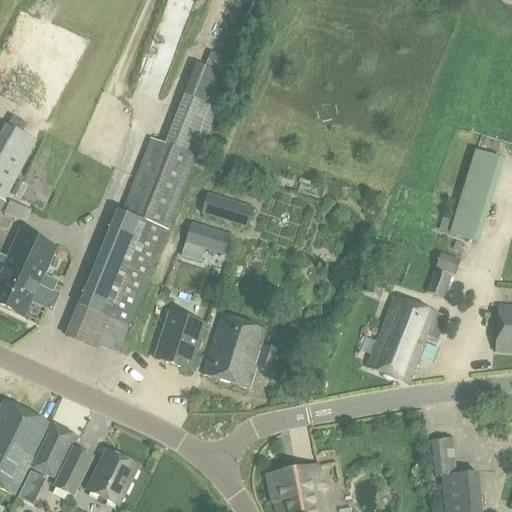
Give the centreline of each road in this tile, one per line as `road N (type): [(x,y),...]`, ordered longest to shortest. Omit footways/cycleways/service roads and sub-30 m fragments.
road 1 (unclassified): [(212,467),(263,425),(511,383)]
road 2 (unclassified): [(212,467),(159,429),(0,357)]
